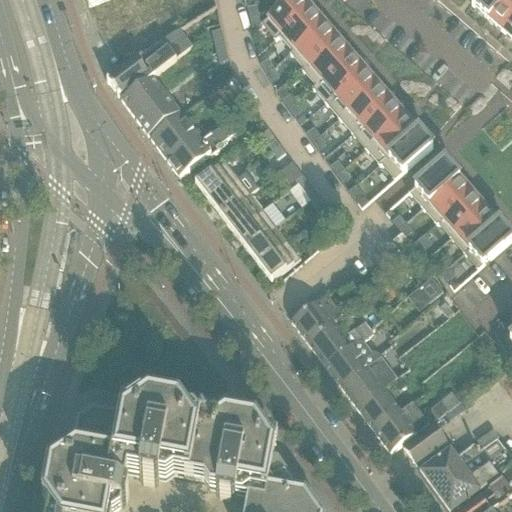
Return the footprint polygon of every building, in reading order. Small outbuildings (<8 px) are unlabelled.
[(83,0),(85,2),(88,9),(111,0),(83,0)] [(263,25),(261,27),(264,31),(275,43),(275,44),(279,41),(281,39),(311,13),(312,12),(301,0),(291,0),(287,4),(280,10),(270,19),(263,25)] [(271,0),(280,10),(287,4),(291,0),(271,0)] [(487,21),(504,0),(477,0),(471,8),(487,21)] [(503,36),(511,25),(511,0),(504,0),(487,21),(503,36)] [(258,18),(256,8),(247,10),(249,21),(258,18)] [(312,12),(311,13),(281,39),(279,41),(291,55),(293,53),(323,27),(324,26),(312,12)] [(258,18),(249,21),(252,31),(261,29),(258,18)] [(511,43),(511,25),(503,36),(511,43)] [(324,26),(323,27),(293,53),(291,55),(289,57),(303,72),(307,68),(336,43),(337,42),(324,26)] [(228,64),(221,33),(212,35),(219,66),(228,64)] [(109,82),(106,84),(108,86),(109,86),(117,97),(117,98),(118,100),(119,99),(121,102),(120,103),(148,140),(164,128),(179,116),(152,81),(177,62),(193,50),(181,34),(175,38),(164,45),(169,51),(146,69),(140,60),(136,63),(124,72),(123,72),(119,74),(120,75),(109,83),(109,82)] [(349,58),(351,57),(337,42),(336,43),(307,68),(303,72),(301,73),(314,89),(320,83),(349,58)] [(351,57),(349,58),(320,83),(314,89),(311,91),(325,107),(334,99),(355,81),(363,74),(364,73),(351,57)] [(274,71),(268,62),(260,67),(266,76),(274,71)] [(274,71),(266,76),(271,85),(279,80),(274,71)] [(364,73),(363,74),(355,81),(334,99),(325,107),(339,123),(348,115),(349,113),(377,89),(378,88),(364,73)] [(339,123),(352,138),(361,130),(390,105),(392,104),(378,88),(377,89),(349,113),(348,115),(339,123)] [(234,99),(241,109),(248,104),(242,94),(234,99)] [(296,106),(289,98),(282,103),(288,112),(296,106)] [(248,104),(241,109),(245,116),(253,111),(248,104)] [(392,104),(390,105),(361,130),(352,138),(366,154),(375,146),(404,121),(405,120),(392,104)] [(302,115),(296,106),(288,112),(294,120),(302,115)] [(166,130),(150,142),(168,166),(184,154),(184,155),(189,151),(192,151),(193,153),(202,146),(201,145),(181,119),(166,130)] [(405,120),(404,121),(375,146),(366,154),(380,170),(381,168),(388,162),(418,136),(419,135),(405,120)] [(184,154),(168,166),(180,181),(209,159),(211,160),(219,154),(217,153),(227,146),(228,143),(236,136),(228,125),(201,145),(202,146),(193,153),(192,151),(189,151),(184,155),(184,154)] [(306,137),(312,145),(320,139),(313,131),(306,137)] [(432,151),(419,135),(418,136),(388,162),(381,168),(394,184),(432,151)] [(320,139),(312,145),(318,153),(326,148),(320,139)] [(267,147),(273,155),(280,149),(275,142),(267,147)] [(280,149),(273,155),(278,162),(285,156),(280,149)] [(330,169),(336,178),(344,172),(338,164),(330,169)] [(195,188),(208,204),(238,181),(225,165),(195,188)] [(457,181),(458,180),(445,165),(443,166),(414,191),(408,196),(422,212),(428,207),(457,181)] [(344,172),(336,178),(342,186),(350,181),(344,172)] [(238,181),(208,204),(221,221),(251,198),(258,192),(245,176),(238,181)] [(294,184),(301,193),(308,187),(302,179),(294,184)] [(458,180),(457,181),(428,207),(422,212),(435,228),(441,223),(471,197),(472,196),(458,180)] [(301,193),(307,201),(314,196),(308,187),(301,193)] [(348,194),(355,203),(362,198),(356,189),(348,194)] [(314,196),(307,201),(314,210),(321,205),(314,196)] [(451,242),(455,238),(484,213),(485,212),(472,196),(471,197),(441,223),(435,228),(436,228),(438,227),(451,242)] [(221,221),(233,237),(263,214),(251,198),(221,221)] [(469,254),(498,228),(499,227),(485,212),(484,213),(455,238),(451,242),(464,258),(469,254)] [(233,237),(246,253),(275,230),(263,214),(233,237)] [(338,228),(328,215),(321,220),(331,233),(338,228)] [(392,224),(398,233),(406,227),(399,219),(392,224)] [(406,227),(398,233),(405,241),(412,235),(406,227)] [(511,242),(499,227),(498,228),(469,254),(464,258),(478,273),(511,243),(511,242)] [(246,253),(258,269),(288,246),(275,230),(246,253)] [(401,237),(392,244),(398,252),(401,255),(410,248),(401,237)] [(431,247),(425,238),(418,243),(424,252),(431,247)] [(288,246),(258,269),(271,286),(301,263),(288,246)] [(435,268),(441,276),(448,271),(442,262),(435,268)] [(454,279),(448,271),(441,276),(447,285),(454,279)] [(349,282),(339,289),(343,294),(344,296),(347,300),(357,292),(353,286),(349,282)] [(431,282),(420,292),(431,306),(442,296),(431,282)] [(446,297),(438,304),(451,319),(459,313),(446,297)] [(307,314),(291,326),(308,348),(334,328),(344,321),(343,320),(341,318),(335,309),(327,299),(327,298),(317,305),(316,306),(307,314)] [(373,337),(365,326),(354,334),(361,342),(363,345),(373,337)] [(354,334),(344,342),(334,328),(308,348),(324,370),(361,342),(354,334)] [(351,350),(324,370),(341,391),(365,373),(367,372),(381,361),(378,357),(374,355),(372,357),(363,345),(361,342),(351,350)] [(393,386),(398,383),(381,361),(367,372),(341,391),(357,413),(384,393),(393,386)] [(398,383),(393,386),(399,395),(411,386),(404,378),(398,383)] [(357,413),(374,435),(400,415),(384,393),(357,413)] [(441,405),(430,414),(438,422),(448,414),(449,415),(459,407),(451,397),(441,405)] [(113,458),(110,477),(117,478),(129,481),(139,482),(139,484),(142,487),(156,490),(159,488),(166,489),(173,481),(189,484),(201,417),(190,414),(186,417),(180,408),(145,402),(136,408),(121,419),(113,458)] [(400,415),(374,435),(390,457),(401,449),(417,437),(416,437),(428,427),(412,406),(400,415)] [(74,432),(71,448),(73,451),(113,458),(121,419),(118,416),(102,413),(92,411),(76,423),(74,432)] [(201,417),(189,484),(203,487),(209,495),(216,496),(216,498),(218,501),(232,504),(235,501),(247,503),(249,492),(250,485),(272,489),(277,464),(277,461),(279,452),(273,444),(263,429),(259,423),(224,416),(215,422),(213,419),(201,417)] [(434,429),(403,452),(415,468),(416,470),(447,447),(446,445),(434,429)] [(465,472),(435,495),(446,511),(455,511),(499,480),(501,479),(504,476),(511,467),(511,462),(497,442),(481,454),(475,447),(456,460),(465,472)] [(48,469),(42,503),(47,511),(124,511),(127,510),(129,496),(127,493),(129,482),(129,481),(117,478),(110,477),(113,458),(73,451),(71,448),(70,453),(57,462),(48,469)] [(420,475),(435,495),(465,472),(456,460),(451,452),(420,475)] [(247,503),(245,511),(317,511),(306,495),(296,493),(296,488),(280,464),(277,464),(272,489),(250,485),(249,492),(247,503)] [(502,484),(463,511),(499,511),(510,504),(511,501),(511,482),(504,476),(501,479),(499,480),(502,484)] [(511,511),(511,501),(510,504),(499,511),(511,511)]
